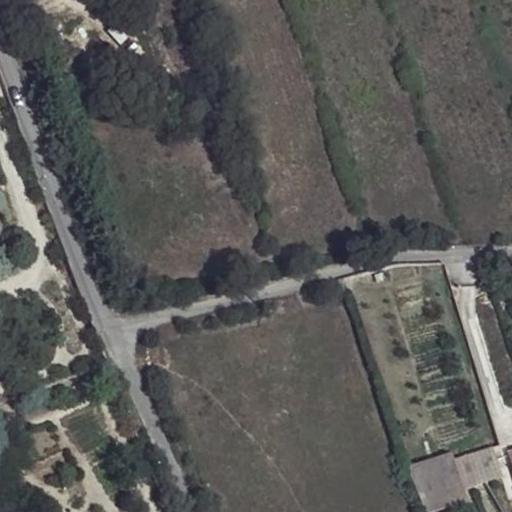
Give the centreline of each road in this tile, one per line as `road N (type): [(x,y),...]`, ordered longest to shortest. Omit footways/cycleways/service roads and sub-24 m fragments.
road 1 (unclassified): [(106,330),(401,257),(511,255)]
road 2 (unclassified): [(0,46),(106,330)]
road 3 (unclassified): [(106,330),(185,511)]
